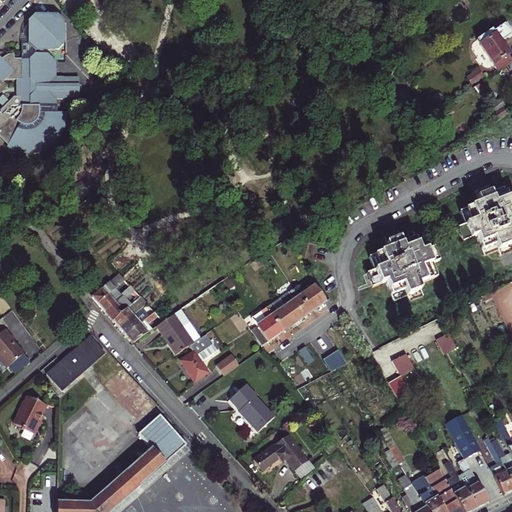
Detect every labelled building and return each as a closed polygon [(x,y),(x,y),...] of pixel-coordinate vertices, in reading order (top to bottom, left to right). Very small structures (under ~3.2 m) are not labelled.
[(44,17),(42,17),(29,30),(29,44),(21,44),(22,59),(14,59),(14,54),(9,55),(7,56),(3,58),(2,60),(0,58),(0,138),(7,146),(6,149),(9,150),(18,153),(28,154),(33,154),(43,151),(51,145),(55,142),(58,138),(61,134),(63,129),(65,125),(66,120),(66,115),(66,113),(56,112),(56,106),(56,99),(67,99),(67,96),(78,96),(78,80),(67,80),(67,77),(56,77),(56,62),(48,54),(48,51),(54,51),(62,42),(62,24),(57,24),(55,22),(55,17),(44,17)] [(480,46),(498,72),(511,62),(511,60),(500,43),(511,35),(505,25),(494,33),(490,35),(488,33),(482,37),(486,42),(480,46)] [(480,46),(486,42),(482,37),(477,41),(480,46)] [(472,84),(482,77),(478,70),(467,78),(472,84)] [(484,79),(482,77),(472,84),(473,86),(484,79)] [(478,94),(483,90),(479,85),(474,88),(478,94)] [(502,108),(505,106),(500,99),(487,109),(497,122),(507,114),(502,108)] [(490,193),(488,187),(474,193),(476,198),(483,196),(490,193)] [(507,254),(511,251),(511,249),(508,240),(511,238),(511,207),(504,188),(490,193),(483,196),(476,198),(479,205),(459,212),(464,226),(457,228),(462,242),(476,237),(483,256),(497,251),(499,257),(507,254)] [(410,304),(424,297),(419,286),(438,278),(432,264),(439,261),(433,247),(420,253),(412,234),(399,240),(392,243),(385,246),(387,252),(368,260),(374,274),(367,277),(368,280),(373,291),(386,285),(395,304),(408,298),(410,304)] [(399,240),(396,234),(382,240),(385,246),(392,243),(399,240)] [(288,248),(292,246),(287,239),(284,242),(288,248)] [(259,269),(262,267),(257,260),(254,263),(259,269)] [(255,272),(259,269),(254,263),(250,265),(255,272)] [(91,298),(105,313),(115,304),(108,296),(115,290),(125,281),(120,276),(102,289),(91,298)] [(228,290),(232,287),(226,278),(222,281),(228,290)] [(310,313),(324,303),(312,287),(303,294),(297,286),(293,289),(310,313)] [(112,322),(131,305),(126,298),(134,291),(132,289),(130,291),(129,289),(120,296),(121,298),(115,304),(105,313),(112,322)] [(296,323),(310,313),(293,289),(279,299),(296,323)] [(121,298),(120,296),(115,290),(108,296),(115,304),(121,298)] [(492,298),(489,293),(482,297),(484,302),(492,298)] [(119,329),(147,304),(140,297),(136,301),(131,305),(112,322),(119,329)] [(282,333),(296,323),(279,299),(265,309),(282,333)] [(125,336),(154,311),(147,304),(119,329),(125,336)] [(266,344),(282,333),(265,309),(260,312),(266,320),(254,328),(266,344)] [(181,328),(188,323),(180,310),(173,316),(181,328)] [(132,344),(152,330),(147,325),(158,316),(154,311),(125,336),(132,344)] [(177,355),(199,339),(188,323),(181,328),(173,316),(163,322),(156,327),(168,344),(169,343),(177,355)] [(261,348),(266,344),(254,328),(250,331),(261,348)] [(0,333),(0,361),(7,369),(24,354),(15,344),(14,345),(11,342),(13,340),(4,330),(2,332),(0,333)] [(455,348),(448,333),(435,340),(443,354),(455,348)] [(90,334),(46,372),(62,390),(105,352),(90,334)] [(180,361),(194,382),(208,373),(201,363),(217,352),(206,336),(189,347),(193,353),(180,361)] [(305,362),(311,358),(305,348),(298,352),(305,362)] [(322,361),(330,372),(347,364),(337,351),(322,361)] [(413,369),(405,355),(392,362),(400,376),(413,369)] [(223,377),(238,366),(231,356),(216,367),(223,377)] [(134,379),(112,399),(134,423),(156,404),(134,379)] [(257,433),(274,418),(255,398),(256,397),(245,386),(229,401),(239,412),(238,413),(257,433)] [(13,425),(34,435),(39,424),(37,423),(46,407),(27,397),(24,402),(23,402),(18,412),(19,413),(13,425)] [(138,435),(147,445),(168,426),(159,416),(138,435)] [(464,459),(480,451),(462,417),(445,426),(464,459)] [(511,442),(499,418),(493,421),(510,454),(511,457),(511,442)] [(168,426),(147,445),(151,450),(164,464),(185,445),(168,426)] [(399,465),(404,462),(384,428),(378,432),(391,452),(398,465),(399,465)] [(288,436),(253,461),(261,471),(278,459),(281,463),(286,460),(294,472),(307,462),(288,436)] [(511,484),(511,457),(510,454),(504,457),(495,441),(490,443),(511,484)] [(328,455),(337,447),(334,442),(325,451),(328,455)] [(503,496),(511,491),(511,484),(490,443),(486,446),(496,465),(489,469),(503,496)] [(109,511),(120,511),(190,451),(185,445),(164,464),(109,511)] [(56,511),(109,511),(164,464),(151,450),(89,505),(57,504),(56,511)] [(335,450),(303,480),(304,481),(296,490),(306,501),(315,493),(322,501),(345,479),(339,472),(348,464),(335,450)] [(440,459),(446,456),(442,450),(437,453),(440,459)] [(392,469),(398,465),(391,452),(384,456),(392,469)] [(462,511),(469,511),(476,509),(457,476),(454,471),(446,456),(440,459),(453,482),(447,485),(462,511)] [(476,509),(489,503),(474,478),(464,459),(457,463),(463,473),(460,475),(457,476),(476,509)] [(404,474),(409,471),(404,462),(399,465),(404,474)] [(428,511),(462,511),(447,485),(437,468),(411,484),(428,511)] [(428,511),(411,484),(405,476),(398,480),(407,496),(402,499),(410,511),(428,511)] [(376,490),(389,511),(399,511),(391,499),(383,486),(376,490)] [(380,511),(373,498),(364,503),(368,511),(380,511)]
